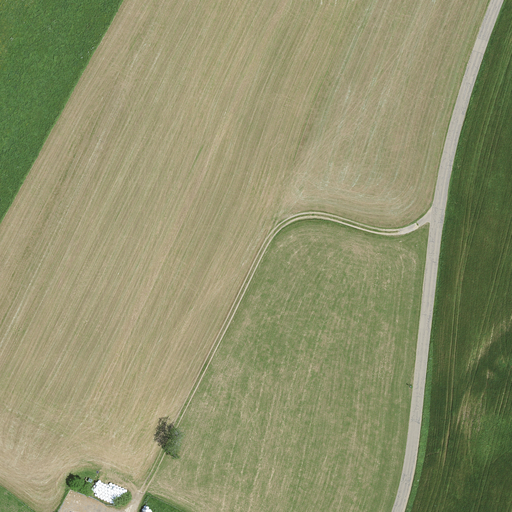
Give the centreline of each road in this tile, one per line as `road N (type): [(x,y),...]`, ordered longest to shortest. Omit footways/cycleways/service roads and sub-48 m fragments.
road 1 (tertiary): [(396,511),(411,453),(446,165),(499,0)]
road 2 (track): [(438,213),(402,232),(311,215),(275,233),(130,511)]
